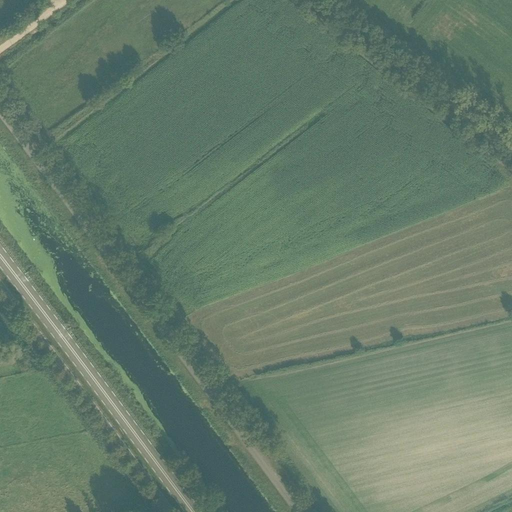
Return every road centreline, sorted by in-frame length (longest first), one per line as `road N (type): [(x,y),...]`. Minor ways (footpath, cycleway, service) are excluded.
road 1 (unclassified): [(295,511),(0,110)]
road 2 (secondary): [(191,511),(0,256)]
road 3 (track): [(308,0),(511,154)]
